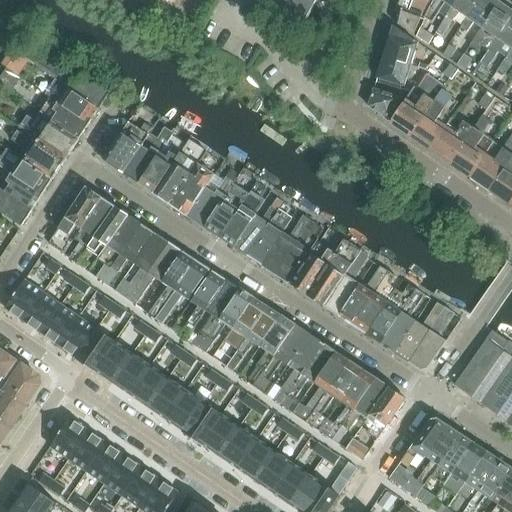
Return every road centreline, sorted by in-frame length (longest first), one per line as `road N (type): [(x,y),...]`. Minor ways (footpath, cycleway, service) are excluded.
road 1 (residential): [(80,168),(428,395)]
road 2 (residential): [(511,230),(346,112),(381,0)]
road 3 (residential): [(261,511),(67,373)]
road 4 (residential): [(0,288),(80,168)]
road 5 (residential): [(428,395),(511,278)]
road 6 (residential): [(348,511),(428,395)]
road 7 (residential): [(67,373),(0,476)]
